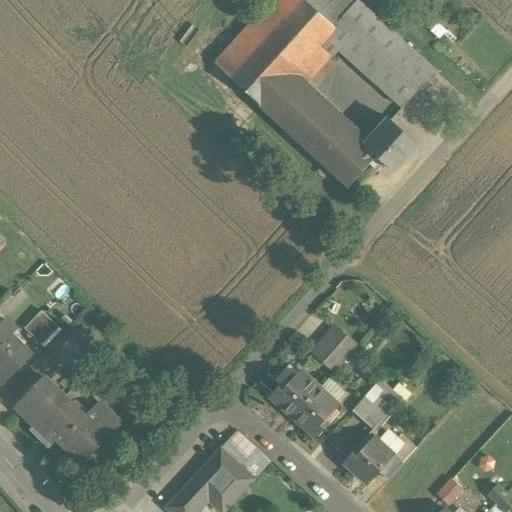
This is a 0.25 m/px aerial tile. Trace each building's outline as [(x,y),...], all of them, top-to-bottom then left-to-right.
[(303,0),(273,0),(215,64),(231,79),(304,0),(303,0)] [(304,0),(231,79),(348,187),(369,164),(376,156),(364,145),(366,143),(290,75),(316,47),(334,28),(304,0)] [(436,72),(356,0),(304,0),(334,28),(316,47),(332,61),(340,52),(402,109),(436,72)] [(417,145),(388,118),(366,143),(364,145),(376,156),(384,164),(393,172),(417,145)] [(384,164),(376,156),(369,164),(377,171),(384,164)] [(329,174),(321,167),(315,173),(323,180),(329,174)] [(4,321),(0,325),(0,379),(4,383),(3,385),(4,386),(32,357),(12,338),(16,333),(4,321)] [(335,330),(314,354),(335,372),(356,348),(335,330)] [(289,365),(274,382),(280,387),(283,384),(287,388),(299,374),(289,365)] [(299,374),(287,388),(283,384),(280,387),(270,398),(286,412),(288,410),(295,416),(319,390),(300,372),(299,374)] [(85,418),(44,378),(16,407),(36,426),(31,431),(49,449),(58,440),(83,464),(114,433),(92,411),(85,418)] [(319,390),(295,416),(303,423),(301,426),(316,439),(329,425),(325,422),(338,407),(319,390)] [(371,391),(352,412),(364,423),(383,402),(371,391)] [(383,402),(364,423),(373,431),(373,432),(376,434),(395,413),(383,402)] [(374,438),(361,453),(357,450),(344,464),(368,485),(379,473),(394,456),(402,447),(400,445),(400,444),(387,433),(378,442),(374,438)] [(370,435),(357,450),(361,453),(374,438),(370,435)] [(254,480),(220,450),(207,464),(240,495),(254,480)] [(394,456),(379,473),(388,481),(403,464),(394,456)] [(207,464),(166,508),(169,511),(199,511),(209,502),(220,511),(224,511),(240,495),(207,464)] [(452,480),(437,497),(447,506),(463,490),(452,480)] [(497,485),(488,495),(497,504),(507,494),(497,485)] [(511,499),(507,494),(497,504),(505,511),(507,511),(511,507),(511,499)]
